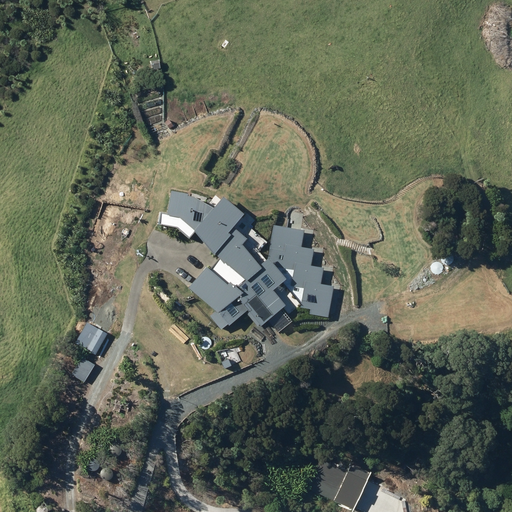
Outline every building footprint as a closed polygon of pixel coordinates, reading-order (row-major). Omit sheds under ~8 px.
[(226,262),(193,289),(236,333),(253,320),(267,337),(274,330),(284,337),(297,326),(304,325),(312,324),(323,326),(332,318),(334,310),(339,298),(340,294),(333,287),(329,290),(326,285),(325,281),(325,273),(313,267),(311,261),(313,256),(314,252),(302,248),(303,241),(303,235),(273,230),(263,256),(269,264),(266,269),(247,248),(252,243),(240,231),(250,217),(230,199),(217,216),(193,198),(179,198),(178,221),(190,224),(226,262)] [(511,239),(500,238),(497,258),(511,260),(511,239)] [(86,321),(74,342),(94,354),(106,333),(86,321)] [(164,323),(157,329),(169,344),(176,339),(164,323)] [(80,356),(70,375),(83,382),(94,364),(80,356)] [(224,359),(218,362),(221,368),(227,365),(224,359)] [(306,488),(352,510),(362,490),(370,473),(323,452),(306,488)]
